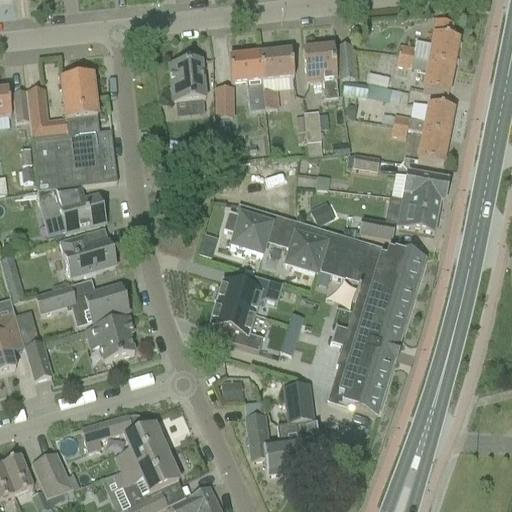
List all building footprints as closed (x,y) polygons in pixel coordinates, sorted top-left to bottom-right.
[(452,72),(458,44),(449,43),(452,29),(435,26),(435,25),(431,45),(430,49),(414,46),(412,55),(399,52),(398,60),(397,62),(452,72)] [(335,52),(338,85),(351,83),(348,50),(335,52)] [(320,86),(322,104),(336,103),(331,52),(301,55),(305,88),(320,86)] [(290,57),(258,60),(261,86),(292,83),(292,76),(290,57)] [(258,60),(227,63),(230,89),(243,88),(246,117),(264,116),(262,99),(261,86),(258,60)] [(452,72),(397,62),(395,73),(425,77),(421,96),(447,101),(452,72)] [(167,69),(171,108),(204,105),(200,66),(167,69)] [(365,88),(385,92),(388,82),(367,78),(365,88)] [(59,86),(64,125),(64,126),(96,122),(91,82),(59,86)] [(341,100),(365,103),(367,90),(343,87),(341,100)] [(232,93),(213,94),(213,124),(232,124),(232,93)] [(43,95),(25,97),(28,126),(30,146),(66,142),(64,126),(64,125),(46,127),(43,95)] [(6,96),(0,96),(0,122),(9,121),(6,96)] [(14,128),(28,126),(25,97),(11,99),(14,128)] [(274,97),(262,99),(264,116),(276,114),(274,97)] [(422,137),(422,138),(447,142),(452,114),(428,109),(427,113),(411,110),(408,124),(407,124),(407,125),(393,122),(391,132),(406,135),(406,134),(422,137)] [(345,110),(343,123),(353,125),(355,112),(345,110)] [(302,119),(304,148),(319,147),(316,118),(302,119)] [(64,126),(66,142),(97,138),(96,122),(64,126)] [(404,144),(406,135),(391,132),(389,142),(404,144)] [(36,198),(74,193),(115,188),(109,136),(108,136),(108,137),(97,138),(66,142),(30,146),(36,198)] [(447,142),(422,138),(417,166),(441,171),(447,142)] [(224,145),(215,146),(216,158),(225,157),(224,145)] [(346,149),(330,151),(332,159),(348,157),(346,149)] [(29,155),(19,157),(21,172),(30,171),(29,155)] [(184,165),(186,181),(218,177),(216,161),(204,162),(184,165)] [(351,174),(376,178),(377,164),(352,161),(351,174)] [(30,175),(20,177),(21,189),(32,187),(30,175)] [(406,177),(401,204),(409,206),(410,199),(443,205),(446,184),(427,180),(406,177)] [(315,183),(314,194),(325,195),(326,189),(322,184),(315,183)] [(65,239),(104,230),(96,202),(78,206),(74,193),(36,198),(37,210),(46,243),(64,238),(65,239)] [(388,203),(384,229),(392,230),(396,231),(414,234),(433,238),(438,211),(439,206),(442,207),(443,205),(410,199),(409,206),(401,204),(388,203)] [(228,218),(222,236),(233,239),(229,253),(233,254),(235,258),(240,259),(243,257),(261,263),(266,245),(289,252),(284,270),(315,279),(316,277),(343,285),(347,273),(363,278),(358,294),(356,294),(355,297),(357,297),(346,335),(334,331),(330,348),(341,351),(335,371),(337,371),(326,408),(347,414),(347,413),(375,421),(391,367),(394,368),(400,350),(397,349),(422,266),(237,211),(235,220),(228,218)] [(357,240),(389,246),(392,230),(359,225),(357,240)] [(98,280),(97,277),(114,272),(114,271),(115,270),(111,258),(110,258),(107,247),(102,248),(102,247),(92,250),(92,251),(89,252),(86,239),(57,248),(62,262),(63,261),(66,271),(64,271),(68,284),(70,284),(70,285),(82,281),(83,284),(98,280)] [(0,263),(0,270),(11,309),(24,305),(11,260),(0,263)] [(216,294),(213,305),(216,306),(216,309),(252,320),(256,306),(259,306),(263,305),(276,309),(281,292),(236,278),(233,290),(222,286),(220,295),(216,294)] [(68,292),(33,302),(38,320),(64,312),(65,317),(66,318),(84,313),(90,329),(126,319),(119,292),(94,299),(72,305),(68,292)] [(216,309),(209,331),(232,338),(229,349),(256,358),(261,344),(246,340),(252,320),(216,309)] [(27,318),(13,322),(22,353),(37,349),(27,318)] [(10,359),(23,356),(22,353),(13,322),(12,320),(0,323),(0,378),(14,375),(10,359)] [(284,339),(278,358),(290,362),(296,342),(301,323),(290,320),(284,339)] [(88,349),(90,356),(98,353),(102,368),(133,359),(127,340),(131,339),(127,323),(85,336),(88,349)] [(22,353),(23,356),(32,388),(50,383),(40,348),(37,349),(22,353)] [(220,390),(222,407),(236,405),(234,388),(220,390)] [(298,446),(277,448),(278,459),(283,458),(286,479),(320,474),(314,430),(312,430),(306,390),(281,394),(286,429),(295,428),(298,446)] [(114,464),(120,477),(121,478),(164,458),(159,447),(161,444),(161,441),(160,437),(157,435),(157,436),(154,435),(152,431),(149,433),(147,430),(148,430),(146,427),(143,425),(140,423),(137,422),(134,422),(130,422),(130,423),(127,424),(126,421),(79,435),(86,457),(100,454),(98,446),(121,440),(124,447),(129,457),(114,464)] [(278,459),(277,448),(267,450),(263,422),(244,424),(250,469),(263,467),(265,482),(286,479),(283,458),(278,459)] [(159,494),(177,486),(164,458),(121,478),(120,477),(111,482),(113,484),(117,496),(127,492),(133,506),(159,494)] [(30,471),(44,504),(71,496),(55,460),(30,471)] [(19,462),(0,469),(13,501),(31,494),(19,462)] [(0,469),(0,506),(13,501),(0,469)] [(188,503),(169,511),(216,511),(212,503),(207,494),(207,493),(188,502),(188,503)] [(129,511),(165,511),(158,498),(129,511)]
